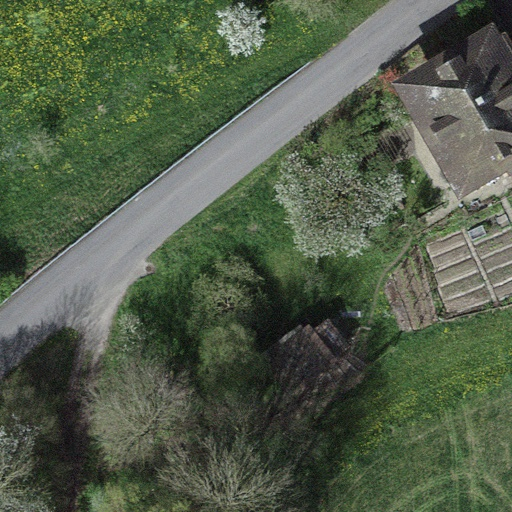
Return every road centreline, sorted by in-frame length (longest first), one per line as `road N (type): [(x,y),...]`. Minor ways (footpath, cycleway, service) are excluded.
road 1 (unclassified): [(0,344),(427,0)]
road 2 (track): [(93,265),(101,321),(60,511)]
